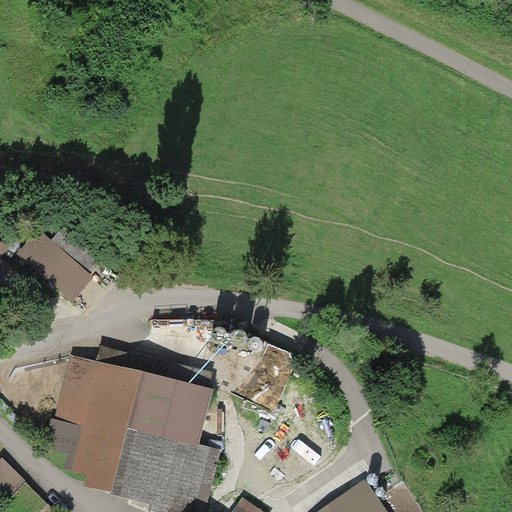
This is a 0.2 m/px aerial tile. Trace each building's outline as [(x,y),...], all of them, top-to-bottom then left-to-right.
[(42,234),(21,259),(70,303),(92,278),(42,234)] [(66,451),(61,470),(83,476),(81,485),(186,511),(205,511),(221,454),(197,448),(211,395),(71,359),(48,447),(66,451)] [(2,460),(0,461),(0,502),(10,511),(45,511),(51,506),(2,460)] [(384,511),(365,484),(323,511),(384,511)] [(256,511),(242,502),(234,511),(256,511)]
